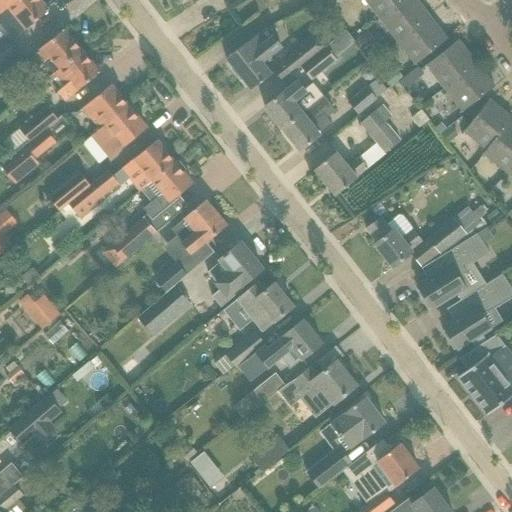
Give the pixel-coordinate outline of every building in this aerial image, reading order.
[(0,0),(0,14),(16,0),(0,0)] [(39,0),(16,0),(0,14),(0,24),(13,40),(48,10),(39,0)] [(363,0),(378,19),(401,0),(363,0)] [(401,0),(378,19),(396,42),(429,16),(415,0),(401,0)] [(429,16),(396,42),(414,65),(447,39),(429,16)] [(43,62),(53,73),(81,50),(63,29),(35,52),(36,54),(29,60),(36,68),(43,62)] [(250,89),(250,90),(271,74),(262,62),(281,47),(272,36),(266,40),(260,32),(247,42),(225,59),(226,60),(226,59),(250,89)] [(0,41),(0,67),(17,53),(4,38),(0,41)] [(425,66),(443,89),(476,63),(458,40),(425,66)] [(329,52),(325,47),(312,57),(304,64),(300,66),(311,79),(314,77),(335,60),(329,52)] [(304,64),(312,57),(305,48),(276,71),(283,79),(304,64)] [(81,50),(53,73),(50,77),(60,89),(57,92),(64,101),(71,95),(99,72),(81,50)] [(17,53),(0,67),(0,89),(27,66),(17,53)] [(476,63),(443,89),(462,112),(494,86),(476,63)] [(264,107),(281,129),(323,96),(313,83),(304,89),(297,81),(264,107)] [(404,88),(399,81),(391,88),(398,96),(396,98),(408,112),(406,113),(418,127),(428,119),(404,88)] [(89,117),(99,130),(100,131),(128,107),(110,85),(82,109),(89,117)] [(349,103),(357,114),(375,98),(367,88),(349,103)] [(323,96),(281,129),(299,151),(331,125),(326,118),(335,111),(323,96)] [(463,132),(486,150),(486,151),(509,123),(511,118),(489,100),(463,132)] [(362,122),(388,152),(399,142),(383,123),(390,116),(381,105),(362,122)] [(18,128),(29,142),(57,119),(47,106),(18,128)] [(100,131),(99,130),(82,143),(99,163),(107,156),(109,158),(146,128),(128,107),(100,131)] [(57,119),(29,142),(30,142),(0,166),(15,184),(39,164),(35,159),(56,142),(55,141),(73,127),(63,115),(57,119)] [(441,122),(435,127),(440,133),(446,128),(441,122)] [(483,154),(506,173),(511,165),(511,125),(509,123),(486,151),(486,150),(483,154)] [(447,129),(441,134),(448,142),(458,134),(451,126),(447,129)] [(96,203),(119,184),(120,185),(130,177),(132,180),(131,181),(136,187),(137,186),(141,190),(145,187),(146,188),(175,163),(156,141),(122,168),(123,169),(114,177),(109,171),(91,186),(68,204),(81,220),(98,205),(96,203)] [(313,170),(335,196),(356,178),(355,177),(366,169),(357,158),(347,166),(335,152),(313,170)] [(175,163),(146,188),(155,199),(143,209),(152,220),(178,198),(176,196),(192,184),(182,172),(184,169),(178,161),(175,164),(175,163)] [(59,211),(68,204),(91,186),(80,171),(47,197),(59,211)] [(185,241),(193,251),(203,242),(204,244),(226,225),(205,200),(183,218),(196,233),(185,241)] [(0,252),(12,243),(4,234),(17,223),(5,209),(0,212),(0,252)] [(374,244),(392,267),(411,252),(423,242),(413,230),(412,228),(402,215),(399,215),(386,225),(380,218),(366,229),(376,242),(374,244)] [(142,217),(143,218),(110,245),(122,260),(156,232),(148,223),(143,217),(142,217)] [(453,219),(429,239),(440,252),(440,253),(465,233),(453,219)] [(424,296),(422,298),(428,308),(431,307),(432,309),(464,289),(455,273),(488,252),(477,233),(434,260),(441,270),(417,285),(424,296)] [(206,271),(220,288),(210,296),(219,307),(243,288),(241,284),(261,268),(249,254),(253,251),(245,242),(242,245),(240,243),(222,257),(223,258),(206,271)] [(175,262),(155,279),(165,291),(174,284),(185,274),(175,262)] [(32,267),(20,277),(28,287),(40,277),(32,267)] [(466,311),(443,326),(450,337),(447,339),(453,349),(456,347),(457,349),(490,329),(480,314),(511,293),(511,289),(502,274),(460,300),(466,311)] [(16,281),(4,281),(4,294),(16,294),(16,281)] [(292,307),(281,293),(286,289),(279,281),(274,285),(273,284),(266,290),(258,281),(236,299),(262,332),(292,307)] [(135,315),(150,333),(188,302),(174,284),(165,291),(135,315)] [(26,294),(18,301),(42,328),(49,322),(34,303),(26,294)] [(43,295),(34,303),(49,322),(59,313),(43,295)] [(268,349),(264,345),(255,352),(268,368),(281,357),(289,369),(321,343),(303,320),(282,336),(283,337),(268,349)] [(236,368),(255,352),(264,345),(254,333),(215,364),(222,373),(233,365),(236,368)] [(502,345),(494,334),(459,358),(468,369),(457,377),(485,414),(511,392),(511,390),(487,357),(502,345)] [(96,357),(90,362),(94,367),(95,369),(101,364),(96,357)] [(130,360),(119,370),(130,382),(141,373),(130,360)] [(356,386),(336,361),(317,376),(310,367),(288,385),(315,418),(356,386)] [(236,404),(246,416),(263,402),(264,403),(285,386),(274,373),(255,389),(236,404)] [(57,389),(48,397),(57,408),(66,400),(57,389)] [(9,429),(22,444),(35,433),(29,426),(41,416),(47,423),(60,411),(57,408),(48,397),(47,396),(9,429)] [(343,414),(331,423),(342,438),(349,446),(350,447),(361,439),(362,440),(369,435),(385,423),(365,397),(349,409),(342,414),(343,414)] [(251,458),(261,471),(289,450),(278,436),(251,458)] [(348,466),(346,467),(354,479),(361,474),(377,496),(360,508),(363,511),(379,511),(392,503),(384,492),(392,486),(393,487),(418,468),(400,443),(390,450),(382,439),(351,463),(348,466)] [(189,442),(179,450),(189,461),(198,453),(189,442)] [(328,455),(306,472),(318,488),(346,467),(348,466),(351,463),(342,451),(339,447),(334,451),(328,455)] [(171,451),(163,452),(165,470),(173,469),(171,451)] [(223,479),(203,452),(190,463),(210,489),(223,479)] [(11,464),(0,473),(0,492),(21,475),(11,464)] [(172,485),(193,511),(195,511),(208,502),(186,474),(172,485)] [(2,511),(41,511),(36,506),(29,511),(18,499),(23,495),(13,484),(0,495),(0,507),(4,511),(2,511)] [(410,499),(392,511),(450,511),(433,488),(417,500),(413,503),(410,499)] [(299,511),(325,511),(316,500),(299,511)]
